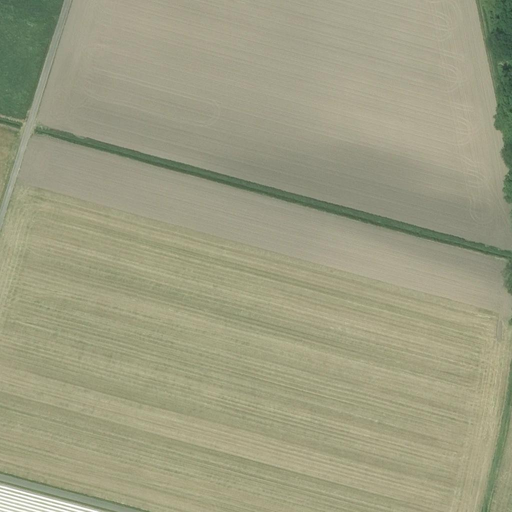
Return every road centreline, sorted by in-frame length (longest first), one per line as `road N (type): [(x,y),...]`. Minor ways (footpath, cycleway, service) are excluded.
road 1 (unclassified): [(68,0),(0,220)]
road 2 (track): [(485,0),(511,138)]
road 3 (unclassified): [(124,511),(0,478)]
road 4 (track): [(511,392),(485,511)]
